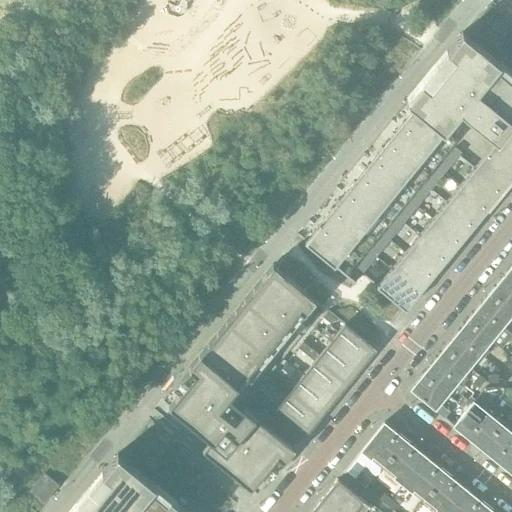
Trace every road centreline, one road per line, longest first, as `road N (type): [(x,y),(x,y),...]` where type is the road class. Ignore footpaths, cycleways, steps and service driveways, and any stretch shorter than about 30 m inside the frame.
road 1 (residential): [(378,390),(511,226)]
road 2 (residential): [(511,499),(378,390)]
road 3 (residential): [(278,511),(378,390)]
road 4 (unknown): [(237,511),(132,416)]
